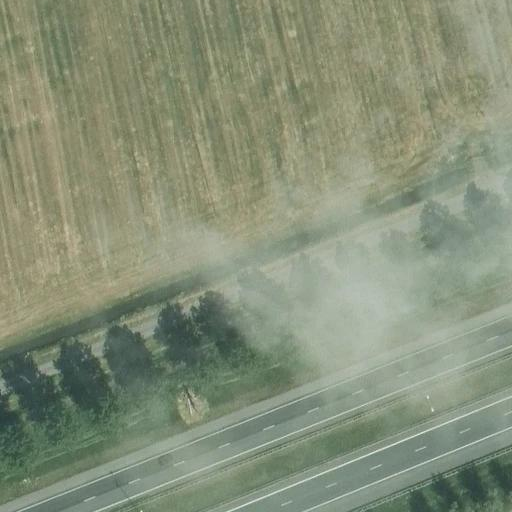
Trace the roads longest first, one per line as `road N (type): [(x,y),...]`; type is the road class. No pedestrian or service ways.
road 1 (unclassified): [(0,389),(511,186)]
road 2 (motorway): [(511,330),(55,511)]
road 3 (motorway): [(264,511),(511,411)]
